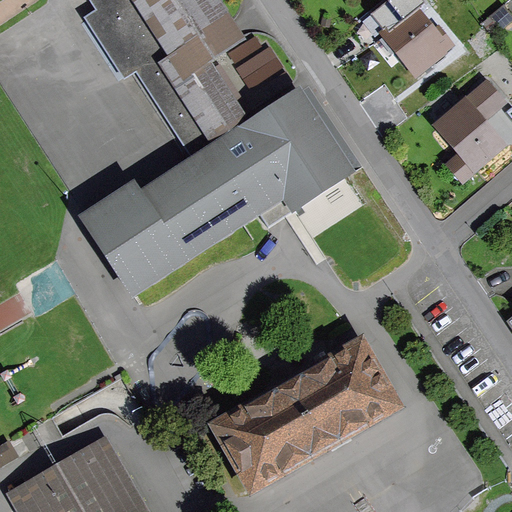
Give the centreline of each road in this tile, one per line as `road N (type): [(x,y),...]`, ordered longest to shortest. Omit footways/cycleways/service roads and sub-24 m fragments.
road 1 (residential): [(270,0),(437,243)]
road 2 (residential): [(0,484),(68,438),(106,432),(158,464),(184,511)]
road 3 (residential): [(437,243),(511,346)]
